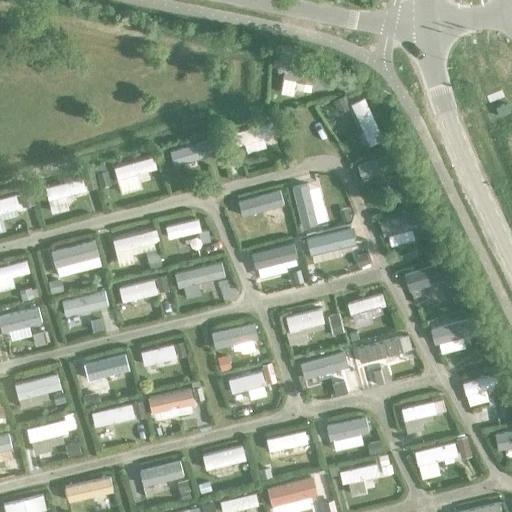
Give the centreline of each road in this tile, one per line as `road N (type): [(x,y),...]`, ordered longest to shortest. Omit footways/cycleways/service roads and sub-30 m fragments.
road 1 (tertiary): [(511,264),(437,96),(421,24)]
road 2 (unclassified): [(421,24),(353,22),(242,0)]
